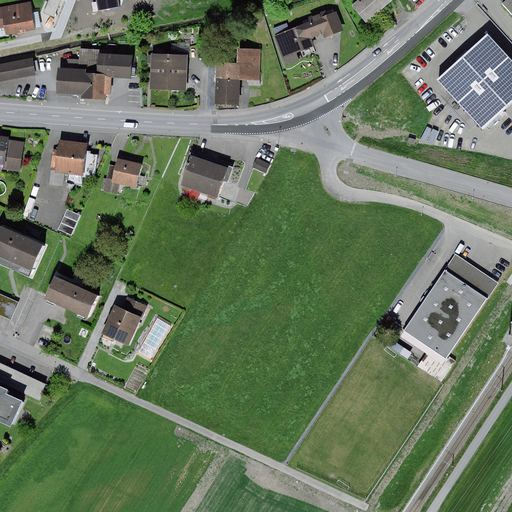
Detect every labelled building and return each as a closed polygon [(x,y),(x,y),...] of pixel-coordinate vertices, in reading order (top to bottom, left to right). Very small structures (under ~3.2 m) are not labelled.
[(48,0),(43,12),(54,17),(60,0),(48,0)] [(95,0),(98,11),(119,7),(117,0),(95,0)] [(390,0),(357,0),(351,6),(366,23),(391,1),(390,0)] [(511,0),(505,0),(502,3),(511,14),(511,0)] [(29,2),(0,8),(0,28),(5,27),(6,36),(35,30),(34,28),(31,14),(29,2)] [(309,22),(274,36),(285,66),(299,61),(296,53),(314,46),(311,39),(322,35),(323,39),(344,31),(336,10),(327,14),(325,11),(308,18),(309,22)] [(38,12),(31,14),(34,28),(40,27),(38,12)] [(511,56),(491,34),(443,78),(488,127),(507,110),(511,116),(511,56)] [(72,68),(63,68),(62,94),(87,95),(86,101),(115,102),(116,75),(136,76),(137,56),(116,55),(116,49),(86,48),(85,59),(73,59),(72,68)] [(237,63),(217,62),(215,104),(238,105),(239,79),(259,80),(261,50),(237,49),(237,63)] [(193,55),(156,54),(155,90),(191,91),(193,55)] [(38,57),(0,64),(0,82),(41,74),(38,57)] [(427,127),(420,140),(425,142),(431,129),(427,127)] [(438,131),(433,129),(427,143),(432,145),(438,131)] [(9,137),(0,135),(0,164),(4,165),(3,170),(20,172),(24,143),(9,141),(9,137)] [(87,143),(58,140),(57,150),(53,150),(50,173),(64,174),(63,183),(81,185),(82,179),(94,180),(97,155),(91,154),(91,151),(86,151),(87,143)] [(227,168),(191,156),(180,186),(186,188),(183,199),(196,203),(200,193),(216,199),(227,168)] [(141,165),(117,159),(115,166),(111,183),(118,184),(136,188),(141,165)] [(256,159),(253,167),(265,173),(269,164),(256,159)] [(111,183),(115,166),(109,165),(103,191),(116,194),(118,184),(111,183)] [(64,174),(50,173),(49,185),(63,187),(63,183),(64,174)] [(67,209),(58,229),(70,235),(80,215),(67,209)] [(46,246),(2,227),(0,232),(0,262),(2,259),(23,268),(21,273),(32,277),(46,246)] [(452,355),(501,284),(460,256),(411,327),(452,355)] [(84,268),(81,274),(91,279),(94,273),(84,268)] [(100,296),(59,277),(48,300),(90,319),(100,296)] [(19,302),(0,293),(0,315),(11,320),(19,302)] [(127,298),(122,309),(141,317),(143,318),(148,306),(127,298)] [(122,309),(114,306),(103,334),(129,345),(141,317),(122,309)] [(46,385),(0,363),(0,382),(39,401),(46,385)] [(0,422),(11,428),(23,402),(7,395),(9,390),(0,386),(0,422)]
